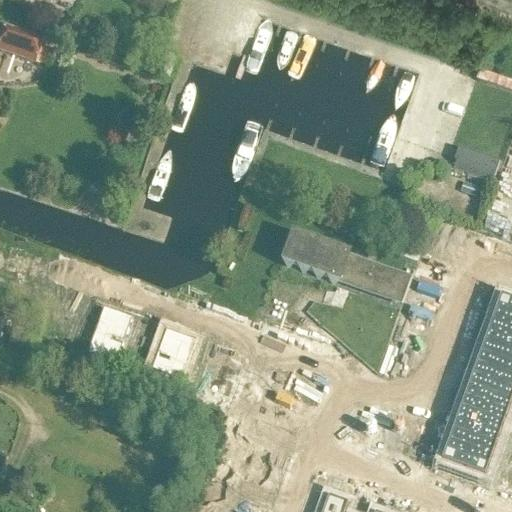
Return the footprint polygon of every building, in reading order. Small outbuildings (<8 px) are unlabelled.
[(0,55),(41,71),(50,47),(5,31),(0,44),(0,55)] [(170,84),(177,65),(159,59),(152,78),(170,84)] [(492,189),(499,167),(491,164),(490,167),(460,157),(453,176),(492,189)] [(401,312),(411,284),(291,240),(281,272),(341,293),(342,291),(401,312)] [(511,308),(500,304),(493,326),(511,332),(511,308)] [(133,324),(103,314),(88,355),(118,365),(113,379),(130,385),(138,361),(122,355),(133,324)] [(511,332),(493,326),(485,346),(511,355),(511,332)] [(138,361),(130,385),(146,391),(151,377),(181,388),(195,347),(165,336),(154,367),(138,361)] [(511,355),(485,346),(478,366),(511,378),(511,355)] [(511,378),(478,366),(471,387),(511,401),(511,378)] [(511,401),(471,387),(464,407),(506,422),(511,406),(511,401)] [(234,422),(228,438),(252,447),(257,431),(288,442),(299,412),(249,394),(238,423),(234,422)] [(506,422),(464,407),(456,427),(499,443),(506,422)] [(456,427),(449,448),(492,463),(499,443),(456,427)] [(226,457),(216,486),(266,504),(277,474),(246,463),(252,447),(228,438),(222,455),(226,457)] [(449,448),(441,469),(484,484),(492,463),(449,448)] [(210,496),(204,511),(241,511),(243,506),(210,496)] [(328,502),(324,511),(346,511),(347,509),(328,502)]
